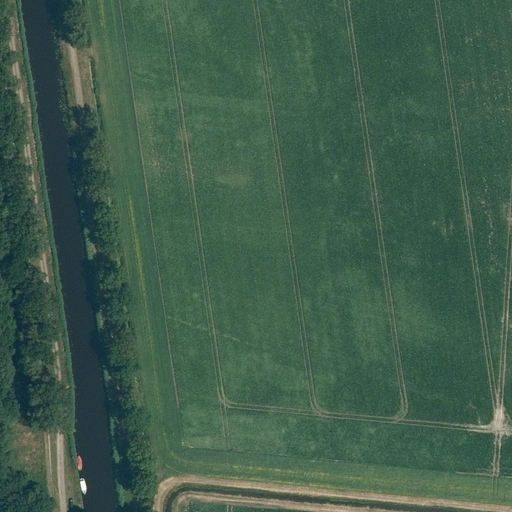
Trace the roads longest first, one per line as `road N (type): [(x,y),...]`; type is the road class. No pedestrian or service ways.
road 1 (track): [(138,511),(66,0)]
road 2 (track): [(5,0),(56,361),(66,511)]
